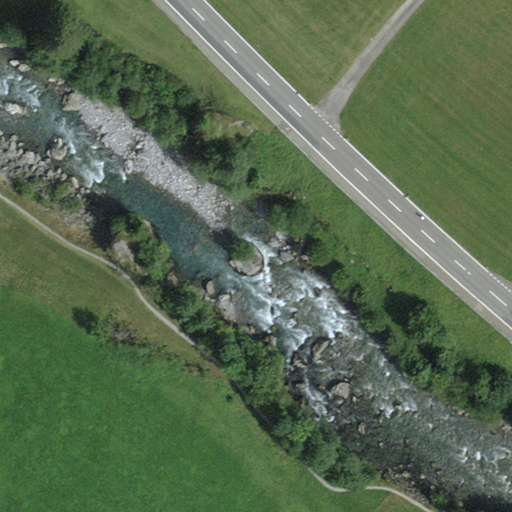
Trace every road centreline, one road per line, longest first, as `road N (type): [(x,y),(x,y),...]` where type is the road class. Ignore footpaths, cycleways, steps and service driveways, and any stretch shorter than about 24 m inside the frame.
road 1 (secondary): [(511,309),(312,128)]
road 2 (secondary): [(312,128),(182,0)]
road 3 (unclassified): [(312,128),(424,0)]
